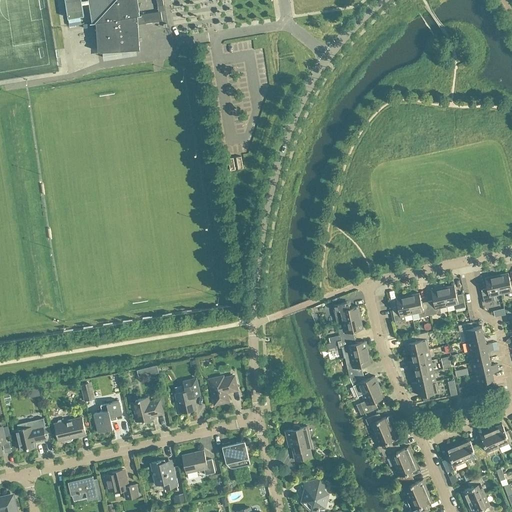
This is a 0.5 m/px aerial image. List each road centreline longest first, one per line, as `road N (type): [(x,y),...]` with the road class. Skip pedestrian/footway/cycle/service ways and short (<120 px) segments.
road 1 (tertiary): [(258,419),(255,285),(271,183),(314,76),(381,0)]
road 2 (residential): [(422,445),(383,351),(366,282),(466,259)]
road 3 (residential): [(25,474),(258,419)]
road 4 (residential): [(511,387),(498,324),(476,305),(466,259)]
